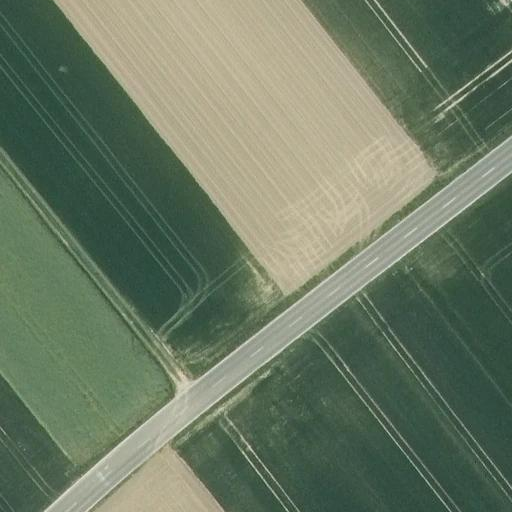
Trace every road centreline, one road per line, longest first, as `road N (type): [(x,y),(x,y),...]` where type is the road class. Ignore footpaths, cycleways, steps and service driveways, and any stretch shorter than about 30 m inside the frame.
road 1 (secondary): [(511,179),(97,511)]
road 2 (track): [(210,416),(0,151)]
